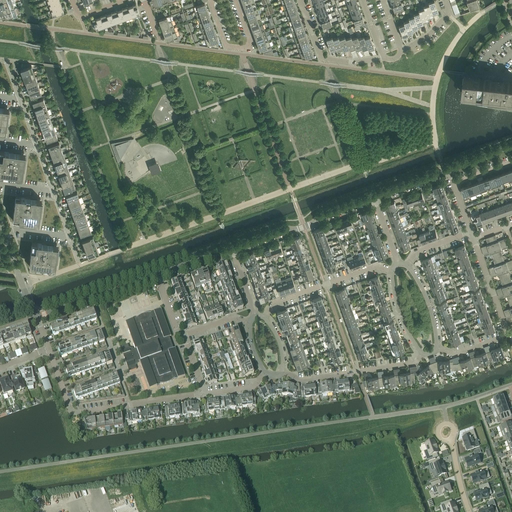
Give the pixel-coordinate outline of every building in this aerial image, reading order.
[(159,5),(157,0),(149,0),(152,6),(151,6),(153,10),(156,8),(156,6),(159,5)] [(438,12),(434,0),(429,2),(428,0),(427,1),(429,4),(433,16),(437,15),(436,13),(438,12)] [(62,6),(61,4),(61,3),(60,1),(49,5),(50,8),(51,10),(62,6)] [(296,7),(295,5),(296,5),(294,1),(283,5),(285,11),(296,7)] [(480,6),(478,1),(467,4),(469,10),(480,6)] [(358,7),(357,2),(348,5),(350,10),(358,7)] [(207,8),(205,4),(205,5),(205,3),(194,7),(196,13),(207,8)] [(257,9),(255,3),(244,7),(245,11),(246,11),(246,12),(257,9)] [(403,8),(401,3),(391,6),(392,9),(393,9),(394,11),(403,8)] [(140,15),(136,4),(132,5),(133,5),(130,6),(134,16),(136,15),(137,16),(140,15)] [(326,9),(324,4),(315,7),(317,12),(326,9)] [(429,4),(424,6),(423,4),(423,5),(424,8),(428,20),(432,19),(431,16),(433,16),(429,4)] [(11,10),(15,9),(14,8),(10,9),(9,5),(0,8),(0,12),(1,14),(11,10)] [(64,12),(63,9),(62,6),(51,10),(51,11),(52,13),(52,14),(53,17),(60,14),(64,12)] [(134,16),(130,6),(128,7),(128,6),(125,8),(129,19),(132,18),(132,17),(134,16)] [(298,12),(297,8),(296,8),(296,7),(285,11),(287,16),(298,12)] [(360,12),(358,7),(350,10),(352,15),(360,12)] [(129,19),(125,8),(122,9),(120,10),(123,20),(125,19),(126,20),(129,19)] [(208,14),(208,13),(208,12),(207,8),(196,13),(197,18),(208,14)] [(424,8),(419,10),(418,8),(419,12),(423,24),(427,23),(426,20),(428,20),(424,8)] [(259,14),(257,9),(246,12),(247,14),(246,14),(248,18),(259,14)] [(328,14),(326,9),(317,12),(319,17),(328,14)] [(13,16),(11,10),(1,14),(3,19),(7,18),(8,20),(12,18),(11,16),(13,16)] [(123,20),(120,10),(118,11),(117,10),(114,11),(118,23),(122,22),(121,21),(123,20)] [(118,23),(114,11),(111,13),(109,14),(113,24),(115,23),(115,24),(118,23)] [(300,17),(299,16),(298,12),(287,16),(289,21),(300,17)] [(363,16),(362,14),(361,14),(360,12),(352,15),(353,20),(363,16)] [(419,12),(414,14),(413,12),(414,16),(418,28),(422,26),(421,24),(423,23),(423,24),(419,12)] [(113,24),(109,14),(107,15),(107,14),(103,15),(108,27),(111,26),(110,25),(113,24)] [(211,19),(209,15),(208,14),(197,18),(199,23),(211,19)] [(261,19),(259,14),(248,18),(249,22),(250,23),(261,19)] [(330,19),(328,14),(319,17),(320,19),(319,20),(320,22),(330,19)] [(108,27),(103,15),(100,17),(98,18),(102,28),(104,27),(104,28),(108,27)] [(172,21),(170,16),(159,20),(159,21),(160,25),(172,21)] [(364,22),(363,20),(364,19),(363,16),(353,20),(355,25),(364,22)] [(414,16),(409,18),(409,16),(408,16),(409,20),(413,32),(417,30),(416,28),(418,27),(418,28),(414,16)] [(302,23),(300,19),(300,17),(289,21),(291,27),(302,23)] [(102,28),(98,18),(96,18),(92,19),(93,23),(92,23),(94,29),(96,28),(96,29),(99,28),(102,28)] [(212,25),(212,23),(211,19),(199,23),(201,29),(212,25)] [(263,25),(261,19),(250,23),(250,25),(252,29),(263,25)] [(332,24),(330,19),(320,22),(321,25),(322,25),(323,27),(332,24)] [(409,20),(404,22),(404,20),(403,20),(404,24),(408,36),(412,34),(411,32),(413,31),(413,32),(409,20)] [(174,26),(172,21),(160,25),(162,29),(163,30),(174,26)] [(303,28),(303,27),(302,23),(291,27),(292,32),(303,28)] [(404,24),(399,26),(399,24),(398,24),(403,39),(407,38),(406,36),(408,35),(408,36),(404,24)] [(215,30),(213,26),(212,25),(201,29),(203,34),(215,30)] [(265,30),(263,25),(252,29),(253,33),(254,34),(265,30)] [(176,32),(174,26),(163,30),(163,32),(164,36),(176,32)] [(306,33),(304,30),(303,28),(292,32),(294,38),(306,33)] [(216,35),(216,34),(215,30),(203,34),(205,39),(216,35)] [(267,35),(265,30),(254,34),(254,35),(255,39),(267,35)] [(180,43),(177,36),(176,32),(164,36),(166,40),(167,41),(169,40),(170,42),(180,43)] [(307,39),(307,38),(307,37),(306,33),(294,38),(296,43),(307,39)] [(364,38),(363,34),(362,35),(363,37),(358,38),(362,50),(364,49),(365,51),(368,50),(364,38)] [(375,50),(371,40),(369,34),(368,35),(369,36),(364,38),(368,50),(369,50),(368,49),(370,49),(371,51),(375,50)] [(217,42),(219,41),(217,37),(216,35),(205,39),(207,45),(208,47),(219,48),(217,42)] [(269,41),(267,35),(255,39),(257,43),(258,45),(269,41)] [(333,39),(331,35),(331,37),(326,39),(330,51),(333,50),(333,52),(337,51),(333,39)] [(339,39),(338,35),(337,35),(337,37),(333,39),(337,51),(337,50),(339,50),(340,52),(343,51),(339,39)] [(345,39),(344,35),(343,35),(344,37),(339,39),(343,51),(343,50),(345,49),(346,52),(349,50),(345,39)] [(352,39),(352,38),(350,35),(349,35),(350,37),(345,39),(349,50),(350,50),(349,50),(352,49),(352,51),(356,50),(352,39)] [(358,38),(357,35),(356,35),(356,37),(352,38),(352,39),(356,50),(358,49),(359,51),(362,50),(358,38)] [(309,44),(308,40),(307,39),(296,43),(298,48),(309,44)] [(274,55),(271,46),(269,41),(258,45),(258,46),(259,50),(262,49),(264,54),(274,55)] [(311,50),(311,48),(309,44),(298,48),(300,54),(311,50)] [(313,55),(312,51),(311,50),(300,54),(302,58),(302,59),(312,60),(311,56),(313,55)] [(34,71),(31,65),(21,69),(23,75),(34,71)] [(36,77),(34,71),(23,75),(25,81),(36,77)] [(511,98),(511,82),(503,81),(492,80),(485,79),(461,76),(460,78),(459,81),(458,84),(457,87),(457,90),(477,92),(477,94),(511,98)] [(38,83),(36,77),(25,81),(27,86),(38,83)] [(40,88),(38,83),(27,86),(29,92),(40,88)] [(42,94),(40,88),(29,92),(31,98),(42,94)] [(45,104),(43,98),(32,102),(34,108),(45,104)] [(47,110),(45,104),(34,108),(36,114),(47,110)] [(8,121),(10,108),(4,108),(0,107),(0,130),(6,132),(7,121),(8,121)] [(49,115),(47,110),(36,114),(39,119),(49,115)] [(51,121),(49,115),(39,119),(41,125),(51,121)] [(53,127),(51,121),(41,125),(43,131),(53,127)] [(55,132),(53,127),(43,131),(45,136),(55,132)] [(58,138),(55,132),(45,136),(47,142),(58,138)] [(118,162),(128,140),(134,139),(134,138),(111,143),(118,164),(119,164),(118,162)] [(61,148),(59,142),(48,146),(50,152),(61,148)] [(63,154),(61,148),(50,152),(52,158),(63,154)] [(24,167),(26,154),(21,154),(0,150),(0,174),(22,178),(24,167)] [(65,159),(63,154),(52,158),(54,163),(65,159)] [(243,166),(248,160),(240,158),(240,159),(241,159),(241,161),(240,161),(239,161),(234,168),(242,169),(241,169),(241,167),(242,167),(243,166)] [(67,165),(65,159),(54,163),(56,169),(67,165)] [(161,171),(159,166),(158,162),(149,165),(152,174),(161,171)] [(69,171),(67,165),(56,169),(58,175),(69,171)] [(71,176),(69,171),(58,175),(60,180),(71,176)] [(510,182),(506,172),(501,174),(504,184),(510,182)] [(504,184),(501,174),(495,176),(499,186),(504,184)] [(73,182),(71,176),(60,180),(63,186),(73,182)] [(499,186),(495,176),(489,178),(493,188),(499,186)] [(493,188),(489,178),(484,180),(487,191),(493,188)] [(487,191),(484,180),(478,182),(482,193),(487,191)] [(75,188),(73,182),(63,186),(65,192),(75,188)] [(482,193),(478,182),(472,184),(476,195),(482,193)] [(444,189),(442,184),(433,187),(435,192),(435,193),(444,189)] [(476,195),(472,184),(467,186),(470,197),(476,195)] [(470,197),(467,186),(461,188),(465,199),(470,197)] [(437,198),(446,194),(444,189),(435,193),(435,192),(432,192),(433,194),(435,199),(437,198)] [(79,198),(77,192),(66,196),(68,202),(79,198)] [(425,201),(422,192),(417,194),(420,203),(425,201)] [(420,203),(417,194),(412,196),(415,205),(414,205),(415,208),(417,207),(416,205),(420,203)] [(448,199),(446,194),(437,198),(438,202),(439,203),(448,199)] [(41,213),(43,200),(16,196),(13,220),(39,223),(40,213),(41,213)] [(415,205),(412,196),(406,198),(410,207),(414,205),(415,205)] [(81,203),(79,198),(68,202),(70,207),(81,203)] [(450,205),(448,199),(439,203),(438,202),(436,203),(437,205),(438,209),(450,205)] [(396,205),(395,201),(386,204),(388,210),(397,206),(396,205)] [(83,209),(81,203),(70,207),(72,213),(83,209)] [(398,212),(397,207),(399,207),(399,205),(396,205),(397,206),(388,210),(389,215),(398,212)] [(451,210),(450,205),(438,209),(440,213),(440,214),(451,210)] [(508,213),(505,205),(500,207),(503,215),(508,213)] [(503,215),(500,207),(495,208),(498,217),(503,215)] [(498,217),(495,208),(490,210),(493,219),(498,217)] [(85,215),(83,209),(72,213),(74,219),(85,215)] [(363,219),(372,215),(370,210),(364,212),(363,211),(359,212),(360,214),(359,214),(360,218),(363,217),(363,218),(363,219)] [(453,215),(451,210),(440,214),(440,213),(437,214),(438,216),(443,214),(444,218),(453,215)] [(493,219),(490,210),(485,212),(488,221),(493,219)] [(400,217),(400,216),(398,212),(389,215),(391,220),(400,217)] [(488,221),(485,212),(480,214),(483,222),(488,221)] [(483,222),(480,214),(474,216),(478,224),(483,222)] [(87,220),(85,215),(74,219),(76,224),(87,220)] [(374,220),(372,215),(363,219),(363,218),(360,218),(358,219),(359,221),(361,220),(363,224),(365,224),(374,220)] [(402,222),(401,218),(403,217),(402,215),(400,216),(400,217),(391,220),(393,225),(402,222)] [(455,220),(453,215),(444,218),(446,222),(446,223),(455,220)] [(353,227),(350,218),(345,220),(348,229),(349,229),(353,227)] [(89,226),(87,220),(76,224),(78,230),(89,226)] [(348,229),(345,220),(340,222),(343,231),(344,233),(348,232),(350,231),(349,229),(348,229)] [(376,225),(374,220),(365,224),(366,228),(367,229),(376,225)] [(457,225),(455,220),(446,223),(446,222),(443,223),(444,225),(446,224),(448,228),(457,225)] [(395,230),(404,227),(404,226),(406,225),(404,221),(402,222),(393,225),(395,230)] [(343,231),(340,222),(334,224),(338,235),(344,233),(343,231)] [(326,231),(327,233),(330,232),(329,230),(327,230),(325,225),(321,226),(321,228),(314,230),(315,236),(324,232),(324,231),(326,231)] [(378,231),(376,225),(367,229),(366,228),(364,228),(365,231),(367,230),(368,234),(378,231)] [(406,232),(404,228),(407,227),(406,225),(404,226),(404,227),(395,230),(397,235),(406,232)] [(459,230),(457,225),(448,228),(450,233),(459,230)] [(91,232),(89,226),(78,230),(80,236),(91,232)] [(438,238),(435,229),(430,230),(433,239),(438,238)] [(433,239),(430,230),(426,232),(425,230),(423,230),(424,233),(425,232),(428,241),(433,239)] [(326,237),(325,233),(327,233),(326,231),(324,231),(324,232),(315,236),(317,241),(326,237)] [(379,236),(378,231),(368,234),(370,238),(370,239),(379,236)] [(408,237),(407,236),(406,232),(397,235),(399,240),(408,237)] [(425,232),(424,233),(419,234),(423,243),(428,241),(425,232)] [(409,242),(408,238),(410,237),(409,235),(407,236),(408,237),(399,240),(400,245),(409,242)] [(495,247),(506,243),(505,239),(498,241),(495,235),(491,236),(495,247)] [(95,242),(93,236),(82,240),(84,246),(95,242)] [(303,241),(301,237),(300,238),(299,236),(289,239),(291,244),(301,241),(303,241)] [(381,241),(379,236),(370,239),(370,238),(368,239),(368,241),(371,240),(372,244),(381,241)] [(495,247),(491,236),(486,238),(488,244),(481,247),(483,251),(495,247)] [(328,243),(328,241),(326,237),(317,241),(319,246),(328,243)] [(303,246),(301,241),(291,244),(293,249),(303,246)] [(330,248),(329,244),(331,243),(330,241),(328,241),(328,243),(319,246),(321,251),(330,248)] [(383,246),(381,241),(372,244),(374,248),(374,249),(383,246)] [(57,259),(59,246),(54,245),(32,242),(29,266),(55,269),(57,259)] [(97,248),(95,242),(84,246),(86,251),(97,248)] [(411,247),(409,242),(400,245),(402,251),(411,247)] [(501,250),(508,247),(506,243),(495,247),(498,258),(503,256),(501,250)] [(283,253),(280,244),(279,244),(274,245),(278,255),(283,253)] [(278,255),(274,245),(269,247),(273,257),(272,257),(273,259),(279,257),(278,255)] [(467,250),(465,245),(455,248),(455,247),(452,249),(453,251),(454,251),(456,254),(467,250)] [(305,251),(304,249),(303,246),(293,249),(295,254),(305,251)] [(385,251),(383,246),(374,249),(374,248),(371,249),(372,251),(374,250),(376,254),(385,251)] [(273,257),(269,247),(264,249),(267,259),(272,257),(273,257)] [(330,248),(321,251),(323,256),(332,253),(331,252),(334,251),(332,247),(330,248)] [(498,258),(495,247),(483,251),(484,256),(491,253),(494,259),(498,258)] [(99,253),(97,248),(86,251),(88,257),(99,253)] [(468,256),(466,251),(467,251),(467,250),(456,254),(457,254),(459,258),(459,259),(468,256)] [(255,257),(253,252),(251,253),(250,251),(246,253),(247,254),(244,256),(244,258),(243,258),(244,262),(246,261),(245,261),(255,257)] [(306,256),(304,252),(305,251),(295,254),(297,259),(306,256)] [(334,258),(332,254),(335,253),(334,251),(331,252),(332,253),(323,256),(325,261),(334,258)] [(378,259),(387,256),(385,251),(376,254),(378,259)] [(361,265),(358,256),(359,256),(358,254),(356,254),(357,257),(353,258),(352,256),(356,267),(361,265)] [(366,263),(363,254),(359,256),(358,256),(361,265),(366,263)] [(307,261),(306,256),(297,259),(299,264),(308,261),(307,261)] [(356,267),(352,256),(346,258),(351,269),(356,267)] [(470,261),(468,256),(459,259),(459,258),(456,259),(457,261),(459,260),(461,264),(470,261)] [(502,268),(511,264),(511,259),(505,262),(503,256),(498,258),(502,268)] [(255,257),(245,261),(246,261),(247,266),(257,262),(255,257)] [(433,262),(431,257),(422,260),(424,266),(433,262)] [(327,266),(338,262),(338,261),(335,262),(334,258),(325,261),(327,266)] [(502,268),(498,258),(494,259),(496,266),(489,268),(490,272),(502,268)] [(310,266),(309,263),(308,261),(299,264),(300,269),(310,266)] [(435,266),(437,265),(438,268),(440,267),(439,265),(438,265),(436,261),(433,262),(424,266),(426,271),(435,267),(435,266)] [(472,266),(470,261),(461,264),(462,268),(463,269),(472,266)] [(230,267),(228,263),(227,264),(226,262),(216,265),(218,271),(228,267),(230,267)] [(259,267),(257,262),(247,266),(249,271),(259,267)] [(337,268),(336,264),(338,263),(338,262),(327,266),(328,271),(337,268)] [(508,271),(511,269),(511,264),(502,268),(506,279),(511,277),(508,271)] [(437,272),(435,268),(438,268),(437,265),(435,266),(435,267),(426,271),(428,276),(437,272)] [(312,271),(310,266),(300,269),(302,275),(312,271)] [(473,271),(472,266),(463,269),(462,268),(460,269),(461,271),(463,270),(464,274),(473,271)] [(230,272),(228,267),(218,271),(220,276),(230,272)] [(261,273),(259,267),(249,271),(250,271),(252,276),(261,273)] [(506,279),(502,268),(490,272),(492,277),(499,274),(501,280),(506,279)] [(211,282),(207,271),(207,270),(201,272),(206,284),(211,282)] [(314,277),(313,274),(315,274),(313,270),(312,271),(302,275),(304,280),(314,277)] [(475,276),(473,271),(464,274),(466,279),(475,276)] [(206,284),(201,272),(196,274),(201,286),(206,284)] [(232,277),(231,275),(230,272),(220,276),(222,281),(232,277)] [(261,273),(252,276),(254,281),(262,278),(265,277),(263,272),(261,273)] [(439,278),(438,276),(437,272),(428,276),(430,281),(439,278)] [(201,286),(196,274),(191,275),(195,288),(201,286)] [(380,282),(378,276),(368,280),(370,285),(380,282)] [(441,283),(439,279),(441,278),(441,276),(438,276),(439,278),(430,281),(432,286),(441,283)] [(477,281),(475,276),(466,279),(468,283),(468,284),(477,281)] [(231,278),(232,277),(222,281),(220,281),(222,287),(233,283),(231,278)] [(296,289),(291,277),(286,279),(291,291),(296,289)] [(182,284),(180,278),(171,282),(171,284),(170,284),(171,288),(173,287),(182,284)] [(264,283),(262,278),(254,281),(255,286),(264,283)] [(291,291),(286,279),(281,280),(285,293),(291,291)] [(498,294),(510,289),(506,279),(501,280),(503,287),(496,289),(498,294)] [(285,293),(281,280),(276,282),(280,294),(285,293)] [(479,286),(477,281),(468,284),(468,283),(465,284),(466,286),(468,285),(470,289),(479,286)] [(382,287),(380,282),(370,285),(372,289),(372,290),(381,287),(382,287)] [(433,291),(445,287),(443,282),(441,283),(432,286),(433,291)] [(235,288),(233,283),(222,287),(224,292),(235,288)] [(266,288),(264,283),(255,286),(256,291),(266,288)] [(184,289),(182,284),(173,287),(174,292),(184,289)] [(349,293),(347,287),(344,287),(344,288),(335,292),(337,297),(349,293)] [(383,292),(381,287),(372,290),(372,289),(369,290),(370,292),(372,296),(383,292)] [(444,293),(444,292),(446,291),(445,287),(433,291),(435,296),(444,293)] [(236,292),(235,288),(224,292),(225,297),(227,296),(237,292),(236,292)] [(268,293),(266,288),(256,291),(258,296),(268,293)] [(186,294),(184,289),(174,292),(176,297),(186,294)] [(482,294),(480,289),(471,292),(472,296),(473,297),(482,294)] [(511,300),(511,295),(510,289),(498,294),(500,298),(507,295),(509,302),(511,300)] [(449,298),(447,293),(446,291),(444,292),(444,293),(435,296),(437,301),(446,298),(446,299),(449,298)] [(239,298),(238,294),(237,292),(227,296),(229,301),(239,298)] [(385,297),(383,292),(372,296),(374,301),(385,297)] [(270,298),(268,293),(258,296),(257,297),(258,300),(259,299),(260,302),(270,298)] [(348,299),(348,298),(347,294),(349,293),(337,297),(338,297),(339,302),(348,299)] [(188,299),(186,294),(176,297),(176,298),(177,297),(179,302),(188,299)] [(484,299),(482,294),(473,297),(472,296),(470,297),(471,299),(473,298),(475,302),(484,299)] [(325,302),(323,298),(322,299),(321,297),(311,300),(313,305),(323,302),(325,302)] [(350,304),(349,300),(351,299),(350,297),(348,298),(348,299),(339,302),(341,307),(350,304)] [(387,302),(385,297),(374,301),(375,306),(378,305),(387,302)] [(241,302),(239,298),(229,301),(231,306),(241,303),(241,302)] [(190,304),(188,299),(179,302),(181,307),(190,304)] [(485,304),(484,299),(475,302),(476,307),(485,304)] [(449,306),(449,305),(447,301),(438,304),(440,309),(449,306)] [(243,308),(242,306),(243,305),(242,302),(241,302),(241,303),(231,306),(233,311),(243,308)] [(325,307),(323,302),(313,305),(315,310),(325,307)] [(389,307),(387,302),(378,305),(380,310),(389,307)] [(223,314),(219,305),(218,303),(213,305),(218,317),(223,315),(223,314)] [(191,309),(190,304),(181,307),(182,312),(191,309)] [(352,309),(352,308),(350,304),(341,307),(343,312),(352,309)] [(452,310),(450,307),(452,306),(451,304),(449,305),(449,306),(440,309),(442,314),(451,311),(452,310)] [(487,309),(485,304),(476,307),(478,311),(478,313),(487,309)] [(218,317),(213,305),(208,307),(213,319),(218,317)] [(213,319),(208,307),(209,309),(204,311),(207,321),(213,319)] [(327,312),(326,310),(325,307),(315,310),(317,316),(327,312)] [(354,314),(352,310),(355,309),(354,307),(352,308),(352,309),(343,312),(345,317),(354,314)] [(381,315),(390,312),(389,307),(380,310),(381,314),(381,315)] [(173,348),(169,337),(171,336),(170,336),(161,309),(161,308),(153,311),(154,312),(151,313),(147,313),(144,313),(141,314),(139,316),(136,318),(133,319),(125,321),(125,322),(125,321),(135,349),(133,349),(133,348),(128,348),(127,344),(127,345),(120,347),(129,372),(129,371),(136,369),(135,366),(137,363),(138,362),(137,361),(140,361),(149,388),(157,386),(156,385),(159,384),(163,384),(166,383),(169,382),(171,381),(174,378),(177,377),(177,378),(185,375),(175,348),(173,348)] [(97,319),(95,314),(93,309),(86,312),(90,321),(97,319)] [(193,314),(191,309),(182,312),(184,318),(193,314)] [(289,314),(287,309),(277,312),(278,315),(276,315),(277,318),(289,314)] [(489,314),(487,309),(478,313),(478,311),(476,312),(476,314),(479,314),(480,318),(477,319),(489,314)] [(453,316),(451,311),(442,314),(444,319),(453,316)] [(90,321),(86,312),(81,314),(85,323),(90,321)] [(328,317),(326,313),(327,312),(317,316),(319,321),(316,321),(328,317)] [(392,317),(390,312),(381,315),(381,314),(379,315),(379,317),(382,316),(383,321),(392,317)] [(293,319),(291,313),(289,314),(277,318),(279,321),(280,321),(281,323),(290,319),(293,319)] [(85,323),(81,314),(76,315),(80,325),(85,323)] [(195,319),(193,314),(184,318),(185,322),(185,323),(195,319)] [(356,319),(354,314),(345,317),(347,322),(356,319)] [(491,319),(489,314),(477,319),(479,323),(477,323),(478,325),(480,325),(479,322),(482,322),(482,323),(491,319)] [(80,325),(76,315),(71,317),(75,327),(80,325)] [(454,320),(453,316),(444,319),(445,324),(454,321),(454,320)] [(75,327),(71,317),(66,319),(69,329),(75,327)] [(329,322),(328,317),(316,321),(318,327),(321,326),(330,322),(329,322)] [(358,318),(356,319),(347,322),(348,327),(357,324),(357,323),(359,322),(358,318)] [(69,329),(66,319),(61,321),(64,331),(69,329)] [(187,328),(196,325),(197,324),(195,319),(185,323),(185,322),(184,323),(185,326),(187,326),(187,328)] [(292,324),(290,319),(281,323),(283,328),(292,324)] [(456,326),(455,322),(457,321),(456,319),(454,320),(454,321),(445,324),(447,329),(456,326)] [(493,324),(491,319),(482,323),(482,322),(479,322),(480,325),(481,329),(493,324)] [(395,325),(393,320),(385,323),(384,323),(382,324),(383,328),(386,327),(386,328),(395,325)] [(64,331),(61,321),(56,323),(59,332),(64,331)] [(332,327),(331,324),(330,322),(321,326),(322,331),(332,327)] [(359,329),(358,325),(360,324),(359,322),(357,323),(357,324),(348,327),(350,332),(359,329)] [(59,332),(56,323),(51,325),(52,328),(50,329),(51,330),(53,335),(59,332)] [(294,330),(292,324),(283,328),(284,333),(294,330)] [(495,330),(493,324),(481,329),(484,328),(486,333),(495,330)] [(397,330),(395,325),(386,328),(386,327),(383,328),(381,329),(382,331),(386,330),(388,334),(397,330)] [(31,336),(28,326),(22,328),(26,338),(31,336)] [(458,331),(458,330),(456,326),(447,329),(449,334),(449,335),(458,331)] [(240,332),(239,329),(237,329),(237,327),(227,331),(229,336),(240,332)] [(334,332),(333,330),(332,327),(322,331),(324,336),(334,332)] [(26,338),(22,328),(16,330),(20,340),(26,338)] [(287,338),(296,335),(298,334),(296,329),(294,330),(284,333),(285,333),(287,338)] [(361,334),(361,333),(359,329),(350,332),(352,337),(361,334)] [(460,336),(458,332),(461,331),(460,329),(458,330),(458,331),(449,335),(450,340),(460,336)] [(20,340),(16,330),(11,332),(14,342),(20,340)] [(399,335),(397,330),(388,334),(389,338),(390,339),(399,335)] [(104,340),(101,332),(101,331),(100,331),(94,333),(98,343),(104,340)] [(14,342),(11,332),(5,334),(9,344),(14,342)] [(240,337),(240,335),(241,335),(240,332),(229,336),(231,341),(240,337)] [(335,338),(333,333),(334,333),(334,332),(324,336),(322,337),(324,342),(335,338)] [(363,339),(362,335),(364,334),(363,332),(361,333),(361,334),(352,337),(354,342),(363,339)] [(98,343),(94,333),(89,335),(92,345),(98,343)] [(9,344),(5,334),(0,335),(0,338),(3,346),(9,344)] [(92,345),(89,335),(84,337),(87,346),(92,345)] [(298,340),(296,335),(287,338),(289,343),(298,340)] [(401,340),(399,335),(390,339),(389,338),(387,338),(388,340),(388,341),(389,345),(401,340)] [(462,342),(460,336),(450,340),(452,345),(462,342)] [(87,346),(84,337),(79,339),(82,348),(87,346)] [(242,342),(242,340),(240,337),(231,341),(227,342),(229,347),(242,342)] [(337,343),(335,338),(324,342),(326,347),(328,346),(338,343),(338,342),(337,343)] [(82,348),(79,339),(74,340),(77,350),(82,348)] [(204,345),(202,339),(193,343),(193,345),(192,346),(193,349),(195,348),(204,345)] [(302,344),(300,339),(298,340),(289,343),(291,348),(290,348),(302,344)] [(364,343),(363,339),(354,342),(356,348),(365,344),(364,343)] [(77,350),(74,340),(69,342),(72,352),(77,350)] [(391,350),(393,349),(403,345),(401,340),(389,345),(391,350)] [(72,352),(69,342),(64,344),(67,354),(72,352)] [(243,348),(242,343),(242,342),(229,347),(231,352),(234,351),(243,348)] [(339,348),(338,344),(338,343),(328,346),(330,351),(339,348)] [(367,349),(365,346),(368,345),(367,343),(364,343),(365,344),(356,348),(358,353),(357,353),(367,349)] [(67,354),(64,344),(58,346),(59,349),(58,350),(60,356),(67,354)] [(292,353),(304,349),(302,344),(290,348),(292,353)] [(206,350),(204,345),(195,348),(196,353),(206,350)] [(396,354),(405,351),(403,345),(393,349),(391,350),(393,355),(396,354)] [(505,357),(509,355),(507,350),(508,349),(507,345),(502,347),(496,348),(500,357),(504,356),(505,357)] [(245,353),(243,348),(234,351),(236,356),(245,353)] [(343,352),(341,352),(339,348),(330,351),(327,352),(329,357),(332,356),(343,352)] [(500,357),(496,348),(491,350),(491,351),(489,352),(492,360),(500,357)] [(306,354),(304,349),(292,353),(294,358),(306,354)] [(370,359),(367,349),(357,353),(359,358),(360,358),(360,360),(370,359)] [(208,355),(206,350),(196,353),(196,354),(197,353),(199,358),(208,355)] [(112,361),(109,353),(108,352),(102,355),(105,364),(112,362),(112,361)] [(343,363),(341,359),(343,358),(342,356),(344,355),(343,352),(332,356),(333,361),(335,361),(336,364),(343,363)] [(492,360),(489,352),(487,353),(486,352),(481,354),(484,363),(492,360)] [(247,358),(245,353),(236,356),(238,361),(248,358),(248,357),(247,358)] [(307,359),(306,354),(294,358),(294,360),(293,361),(294,364),(307,359)] [(484,363),(481,354),(476,356),(474,357),(477,366),(484,363)] [(105,364),(102,355),(97,356),(100,366),(105,364)] [(210,360),(208,355),(199,358),(201,363),(210,360)] [(100,366),(97,356),(92,358),(95,368),(100,366)] [(477,366),(474,357),(471,358),(466,359),(469,368),(477,366)] [(95,368),(92,358),(87,360),(90,370),(95,368)] [(250,363),(248,360),(248,358),(238,361),(240,366),(250,363)] [(310,368),(307,359),(294,364),(295,367),(297,367),(297,369),(298,370),(310,368)] [(469,368),(466,359),(460,361),(461,362),(458,363),(461,369),(461,371),(469,368)] [(90,370),(87,360),(81,362),(85,372),(90,370)] [(212,365),(210,360),(201,363),(203,368),(212,365)] [(446,371),(445,361),(440,362),(440,361),(436,361),(434,362),(437,372),(440,371),(446,371)] [(461,369),(458,363),(453,364),(453,361),(450,361),(445,361),(446,371),(461,369)] [(85,372),(81,362),(76,364),(80,373),(85,372)] [(437,372),(434,362),(431,363),(428,365),(429,366),(425,368),(430,376),(434,373),(437,372)] [(253,367),(252,364),(250,365),(250,363),(240,366),(242,371),(253,367)] [(80,373),(76,364),(71,366),(75,375),(80,373)] [(214,364),(212,365),(203,368),(204,373),(204,374),(213,370),(216,369),(214,364)] [(75,375),(71,366),(66,367),(67,371),(66,371),(68,378),(75,375)] [(253,373),(253,371),(254,370),(253,367),(242,371),(244,377),(253,373)] [(51,389),(44,368),(38,370),(39,373),(38,373),(42,383),(45,391),(51,389)] [(430,376),(425,368),(420,372),(418,374),(420,377),(419,378),(423,383),(426,380),(426,379),(430,376)] [(215,375),(213,370),(204,374),(205,378),(206,379),(215,375)] [(33,379),(31,372),(24,373),(23,372),(20,373),(22,379),(24,378),(25,381),(26,381),(27,387),(33,386),(32,384),(34,383),(34,379),(33,379)] [(415,381),(414,372),(411,373),(411,372),(405,373),(407,382),(415,381)] [(120,384),(118,379),(116,373),(116,374),(109,376),(113,386),(120,384)] [(407,382),(405,373),(400,374),(397,375),(398,384),(407,382)] [(23,389),(21,381),(22,380),(20,375),(17,376),(16,374),(11,376),(16,391),(19,390),(19,391),(21,390),(23,389)] [(217,380),(215,375),(206,379),(205,378),(204,379),(205,382),(207,382),(207,384),(217,380)] [(391,385),(389,375),(384,376),(384,377),(382,377),(383,386),(391,385)] [(398,384),(397,375),(395,375),(389,375),(391,385),(398,384)] [(113,386),(109,376),(104,378),(108,388),(113,386)] [(383,386),(382,377),(379,377),(373,378),(375,387),(383,386)] [(108,388),(104,378),(99,380),(103,390),(108,388)] [(375,387),(373,378),(368,379),(365,380),(367,388),(375,387)] [(9,383),(8,379),(5,380),(5,379),(0,380),(0,384),(4,394),(6,393),(7,396),(8,395),(9,396),(10,395),(11,395),(12,394),(13,393),(11,388),(12,388),(10,383),(9,383)] [(103,390),(99,380),(94,382),(98,391),(103,390)] [(343,392),(342,381),(338,382),(339,382),(334,383),(335,393),(338,393),(338,392),(343,392)] [(352,391),(350,381),(345,381),(342,381),(343,392),(349,391),(352,391)] [(98,391),(94,382),(89,383),(93,393),(98,391)] [(93,393),(89,383),(84,385),(88,395),(93,393)] [(335,393),(334,383),(329,384),(329,383),(325,384),(327,394),(332,393),(332,394),(335,393)] [(287,395),(288,385),(285,384),(284,385),(279,384),(279,385),(276,385),(277,391),(278,391),(278,395),(282,395),(282,394),(287,395)] [(327,394),(325,384),(322,384),(322,385),(317,385),(318,396),(322,395),(327,394)] [(88,395),(84,385),(79,387),(82,397),(88,395)] [(277,391),(276,385),(273,386),(273,385),(268,387),(265,388),(269,398),(274,396),(277,395),(276,391),(277,391)] [(291,386),(291,385),(288,385),(287,395),(292,396),(293,396),(293,397),(294,398),(295,398),(296,399),(296,398),(297,398),(298,397),(300,396),(299,387),(296,387),(296,386),(291,386)] [(318,396),(317,385),(312,386),(309,386),(310,397),(315,396),(318,396)] [(310,397),(309,386),(305,387),(300,388),(302,398),(305,398),(305,397),(310,397)] [(82,397),(79,387),(74,389),(75,392),(74,393),(76,399),(82,397)] [(269,398),(265,388),(262,389),(262,390),(257,392),(261,402),(264,400),(269,398)] [(247,406),(245,395),(242,396),(237,397),(239,408),(242,407),(247,406)] [(255,405),(254,395),(249,395),(245,395),(247,406),(252,405),(252,406),(255,405)] [(492,399),(494,405),(494,406),(505,402),(503,395),(492,399)] [(239,408),(237,397),(232,398),(232,397),(229,398),(230,408),(235,408),(239,408)] [(230,408),(229,398),(225,398),(225,399),(220,400),(222,410),(225,410),(225,409),(230,408)] [(214,411),(212,400),(209,401),(204,402),(205,413),(209,412),(208,411),(214,411)] [(222,410),(220,400),(216,400),(215,400),(212,400),(214,411),(219,410),(219,411),(222,410)] [(494,405),(493,406),(495,412),(507,408),(505,402),(494,406),(494,405)] [(199,413),(198,403),(193,404),(193,403),(189,404),(191,414),(196,413),(196,414),(199,413)] [(191,414),(189,404),(186,404),(186,405),(181,405),(182,416),(186,415),(191,414)] [(182,416),(181,405),(176,406),(173,406),(174,417),(179,416),(180,416),(182,416)] [(174,417),(173,406),(169,407),(164,408),(166,418),(169,418),(169,417),(174,417)] [(162,419),(160,408),(155,409),(152,409),(153,420),(159,419),(162,419)] [(507,408),(495,412),(497,418),(509,413),(507,408)] [(153,420),(152,409),(148,410),(149,410),(144,411),(145,421),(148,421),(148,420),(153,420)] [(145,421),(144,411),(139,412),(139,411),(135,412),(137,422),(142,421),(142,422),(145,421)] [(137,422),(135,412),(132,412),(132,413),(127,413),(128,424),(132,423),(137,422)] [(509,413),(497,418),(500,424),(511,420),(509,413)] [(123,425),(121,414),(112,416),(114,426),(122,425),(123,425)] [(114,426),(112,416),(103,417),(105,427),(114,426)] [(105,427),(103,417),(94,418),(96,429),(105,427)] [(96,429),(94,418),(84,420),(83,420),(87,430),(96,429)] [(511,428),(511,427),(510,423),(499,427),(501,432),(503,431),(511,428)] [(511,433),(511,428),(503,431),(505,436),(511,433)] [(473,430),(462,434),(464,438),(462,438),(464,442),(465,446),(467,450),(475,447),(473,441),(477,439),(473,430)] [(427,450),(424,451),(427,461),(438,457),(437,453),(438,453),(437,449),(435,444),(434,441),(425,444),(427,450)] [(475,456),(465,459),(468,468),(480,463),(477,455),(481,454),(480,451),(479,449),(473,451),(475,456)] [(439,458),(428,462),(432,472),(436,470),(438,477),(446,474),(445,470),(444,465),(444,466),(442,462),(441,462),(439,458)] [(483,471),(471,475),(474,484),(478,482),(478,483),(482,481),(486,479),(490,477),(487,470),(483,471)] [(439,481),(431,484),(435,494),(438,493),(439,495),(443,493),(443,494),(447,492),(451,490),(448,482),(441,484),(440,481),(439,481)] [(480,490),(474,493),(477,501),(480,500),(481,500),(485,499),(485,498),(489,497),(488,495),(492,494),(488,483),(479,487),(480,490)] [(451,500),(440,504),(443,511),(447,511),(448,511),(447,511),(457,511),(456,507),(455,507),(454,503),(453,504),(451,500)] [(489,507),(479,511),(497,511),(494,500),(487,503),(489,507)]
